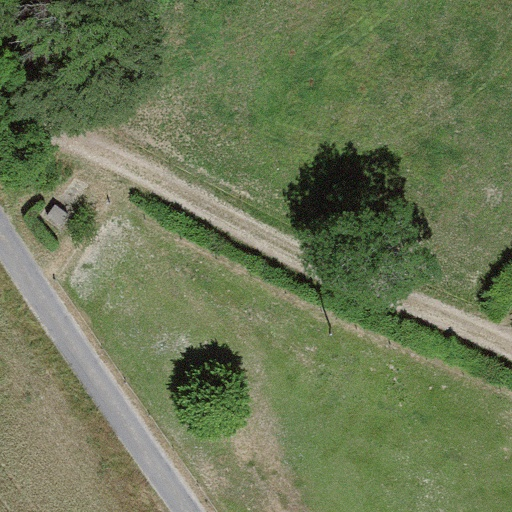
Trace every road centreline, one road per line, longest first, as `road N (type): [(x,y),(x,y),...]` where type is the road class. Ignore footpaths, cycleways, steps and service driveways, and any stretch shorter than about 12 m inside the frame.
road 1 (track): [(0,129),(59,143),(511,351)]
road 2 (unclassified): [(186,511),(0,241)]
